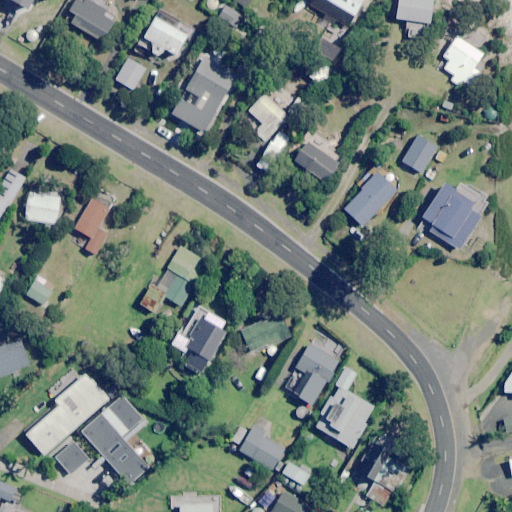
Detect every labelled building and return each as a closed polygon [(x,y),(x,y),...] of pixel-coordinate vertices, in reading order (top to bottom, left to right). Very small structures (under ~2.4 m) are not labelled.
[(107,11),(88,0),(77,0),(70,12),(76,15),(71,23),(101,42),(113,22),(104,17),(107,11)] [(250,0),(231,0),(245,9),(250,0)] [(310,0),(307,6),(346,28),(358,7),(360,3),(355,0),(344,0),(344,2),(340,0),(310,0)] [(431,0),(397,0),(395,19),(429,23),(431,0)] [(236,13),(223,5),(216,17),(229,25),(236,13)] [(175,56),(186,37),(189,38),(194,30),(191,29),(182,24),(178,31),(174,29),(179,20),(160,9),(139,45),(159,57),(163,49),(175,56)] [(483,54),(456,37),(443,57),(448,60),(443,69),(453,75),(450,81),(458,86),(461,82),(473,89),(482,74),(474,68),(483,54)] [(224,56),(209,47),(169,113),(202,133),(237,75),(219,65),(224,56)] [(145,69),(128,59),(115,80),(132,90),(145,69)] [(250,114),(250,125),(266,140),(287,117),(262,95),(248,111),(250,114)] [(383,116),(363,99),(330,139),(318,129),(293,160),(323,184),(347,154),(350,157),(383,116)] [(272,142),(271,141),(255,166),(267,173),(271,165),(276,168),(293,140),(279,131),(272,142)] [(436,147),(415,134),(399,161),(421,173),(436,147)] [(395,192),(375,174),(342,209),(362,227),(395,192)] [(489,201),(464,186),(459,194),(442,184),(422,219),(431,225),(428,230),(460,249),(489,201)] [(60,198),(29,193),(25,220),(56,225),(60,198)] [(110,209),(93,200),(76,229),(92,239),(86,249),(97,256),(111,233),(100,226),(110,209)] [(154,314),(165,297),(180,307),(193,286),(209,263),(179,243),(138,303),(154,314)] [(47,281),(36,275),(25,295),(44,306),(52,292),(44,287),(47,281)] [(225,332),(219,328),(223,322),(206,312),(203,318),(200,317),(195,325),(184,318),(169,344),(185,353),(180,362),(200,374),(225,332)] [(290,338),(282,316),(241,331),(249,353),(290,338)] [(346,346),(329,337),(325,345),(311,337),(294,368),(310,376),(298,398),(312,405),(324,382),(326,383),(346,346)] [(0,377),(30,366),(20,340),(0,348),(0,377)] [(356,375),(345,368),(335,385),(339,388),(332,398),(330,397),(319,414),(322,416),(315,427),(349,448),(374,408),(346,391),(356,375)] [(80,379),(73,371),(48,393),(58,405),(25,434),(43,456),(108,400),(86,374),(80,379)] [(146,424),(121,394),(80,429),(100,454),(89,463),(94,469),(105,460),(127,486),(157,461),(135,434),(146,424)] [(511,432),(511,417),(501,420),(504,434),(511,432)] [(247,432),(239,426),(229,440),(237,445),(247,432)] [(264,434),(251,426),(236,451),(270,472),(273,468),(278,471),(283,462),(278,459),(284,450),(262,437),(264,434)] [(382,449),(371,441),(353,468),(365,476),(382,449)] [(74,442),(55,457),(72,477),(90,461),(74,442)] [(410,464),(391,453),(373,482),(391,494),(410,464)] [(309,476),(287,463),(281,473),(303,486),(309,476)] [(390,495),(369,481),(362,492),(382,506),(390,495)] [(0,499),(9,503),(10,501),(18,505),(23,493),(0,482),(0,499)] [(313,511),(281,493),(271,511),(272,511),(313,511)] [(211,511),(211,494),(184,494),(184,497),(171,497),(171,508),(181,508),(180,511),(211,511)]
